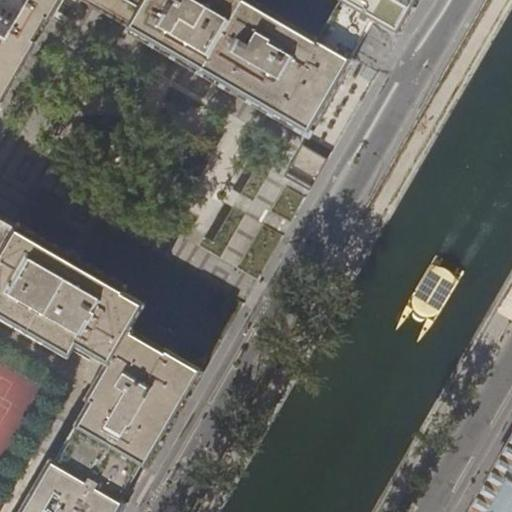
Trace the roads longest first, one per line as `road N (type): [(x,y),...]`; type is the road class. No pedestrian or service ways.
road 1 (residential): [(166,511),(462,0)]
road 2 (residential): [(423,511),(511,365)]
